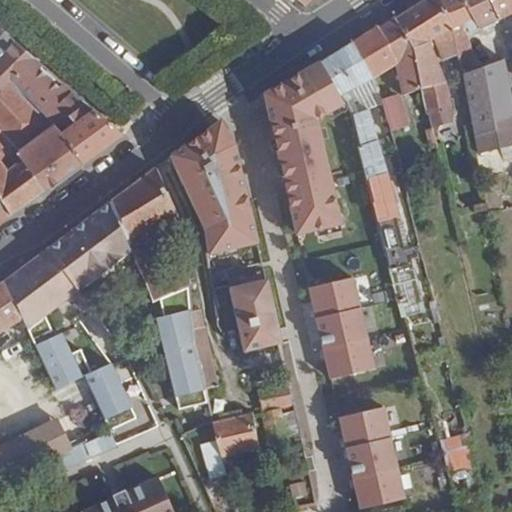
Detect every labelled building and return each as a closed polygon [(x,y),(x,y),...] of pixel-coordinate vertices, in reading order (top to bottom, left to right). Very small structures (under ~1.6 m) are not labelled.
[(414,52),(422,89),(428,113),(452,106),(447,83),(439,62),(459,54),(455,28),(439,0),(424,0),(395,20),(414,52)] [(489,0),(439,0),(455,28),(463,25),(474,21),(479,29),(499,21),(489,0)] [(511,0),(489,0),(499,21),(511,14),(511,0)] [(399,63),(397,64),(403,94),(422,89),(414,52),(395,20),(394,18),(379,27),(399,63)] [(463,25),(455,28),(459,54),(460,60),(465,58),(466,60),(475,55),(463,25)] [(397,64),(399,63),(379,27),(353,44),(372,78),(397,64)] [(54,127),(83,162),(121,135),(0,29),(0,93),(15,110),(27,98),(54,127)] [(323,62),(342,95),(372,78),(353,44),(323,62)] [(462,76),(477,155),(500,149),(497,138),(511,133),(511,87),(506,59),(462,76)] [(342,95),(323,62),(263,95),(266,108),(297,234),(341,223),(315,119),(346,102),(342,95)] [(382,101),(392,131),(409,126),(400,95),(382,101)] [(351,117),(390,264),(401,261),(392,218),(399,216),(389,175),(379,147),(376,136),(369,111),(351,117)] [(221,122),(171,157),(203,227),(208,252),(257,241),(236,144),(228,132),(221,122)] [(0,197),(10,214),(83,162),(54,127),(20,152),(20,157),(22,161),(8,172),(0,160),(0,151),(3,149),(0,145),(0,197)] [(431,152),(438,150),(433,129),(426,131),(431,152)] [(156,168),(109,205),(132,250),(144,273),(142,273),(153,303),(157,301),(161,300),(189,287),(190,287),(188,261),(181,232),(167,238),(173,260),(159,266),(155,258),(158,257),(145,232),(177,217),(179,216),(156,168)] [(0,221),(10,214),(0,197),(0,221)] [(109,205),(4,283),(21,317),(28,330),(25,332),(55,391),(83,378),(58,327),(53,330),(45,314),(132,250),(109,205)] [(353,278),(309,288),(329,379),(373,370),(353,278)] [(266,281),(229,288),(239,332),(242,332),(276,325),(266,281)] [(4,283),(0,285),(0,484),(72,450),(91,442),(77,413),(0,448),(0,332),(21,317),(4,283)] [(161,300),(169,318),(159,320),(181,416),(210,409),(206,389),(196,346),(193,324),(189,287),(161,300)] [(196,346),(206,389),(219,385),(205,321),(193,324),(196,346)] [(276,325),(242,332),(247,353),(281,346),(276,325)] [(281,346),(247,353),(253,379),(286,371),(281,346)] [(137,418),(112,365),(86,377),(111,431),(137,418)] [(294,406),(289,384),(260,391),(265,413),(294,406)] [(382,408),(338,418),(358,510),(402,500),(382,408)] [(289,440),(301,436),(295,411),(283,414),(289,440)] [(251,414),(214,424),(228,477),(229,477),(240,474),(235,454),(258,448),(251,414)] [(475,467),(465,425),(437,432),(448,474),(475,467)] [(173,511),(158,478),(83,511),(173,511)]
